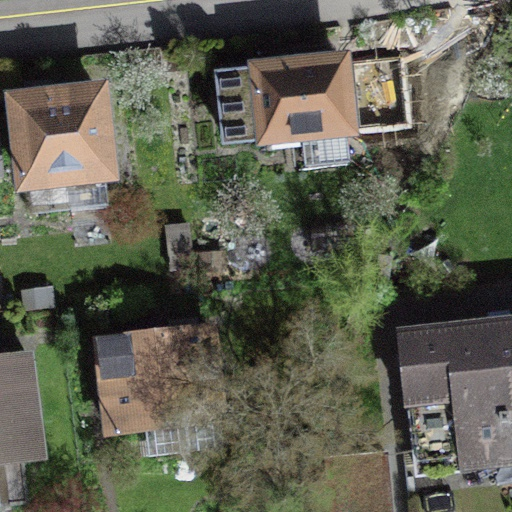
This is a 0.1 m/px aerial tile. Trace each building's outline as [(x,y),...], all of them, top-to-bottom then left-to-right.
[(343,67),(254,67),(254,141),(344,141),(343,67)] [(106,96),(16,96),(16,189),(106,189),(106,96)] [(211,322),(101,324),(102,428),(212,427),(211,322)] [(511,324),(402,338),(417,459),(450,455),(511,447),(511,324)] [(0,365),(0,458),(27,458),(26,366),(0,365)] [(392,511),(388,456),(332,460),(333,484),(335,511),(392,511)] [(335,511),(333,484),(296,488),(298,511),(335,511)]
